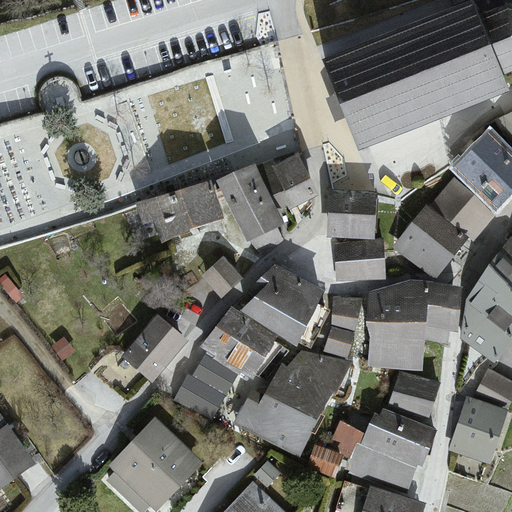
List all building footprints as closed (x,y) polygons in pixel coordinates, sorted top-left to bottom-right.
[(474,2),(324,62),(359,147),(509,89),(503,74),(511,70),(511,5),(507,5),(480,16),(474,2)] [(511,115),(496,124),(511,141),(511,115)] [(511,209),(511,152),(491,135),(458,173),(509,213),(511,209)] [(278,170),(297,211),(320,201),(301,159),(278,170)] [(259,168),(223,186),(252,246),(288,228),(259,168)] [(498,219),(453,182),(430,207),(476,245),(498,219)] [(214,185),(137,212),(143,230),(156,225),(163,246),(227,223),(214,185)] [(381,197),(336,193),(336,242),(378,243),(381,197)] [(425,205),(393,246),(435,279),(468,238),(425,205)] [(511,334),(511,245),(471,302),(479,308),(511,334)] [(384,251),(333,248),(338,284),(388,283),(384,251)] [(224,262),(205,280),(226,301),(244,282),(224,262)] [(289,277),(248,316),(300,346),(330,296),(289,277)] [(416,283),(370,297),(369,367),(427,374),(433,332),(456,335),(456,288),(416,283)] [(333,330),(325,352),(351,360),(364,323),(359,320),(363,303),(333,302),(333,316),(333,330)] [(462,340),(499,371),(511,354),(511,341),(482,317),(462,340)] [(158,319),(123,360),(153,386),(188,345),(158,319)] [(210,353),(253,381),(277,341),(243,320),(210,353)] [(302,460),(306,445),(353,370),(303,354),(290,373),(283,369),(268,398),(254,392),(234,425),(302,460)] [(172,402),(214,420),(243,379),(206,358),(193,381),(185,377),(172,402)] [(511,409),(511,381),(487,369),(476,397),(511,410),(511,409)] [(441,388),(401,376),(392,409),(432,420),(441,388)] [(510,412),(471,400),(454,455),(494,467),(510,412)] [(410,494),(441,434),(380,407),(348,476),(410,494)] [(0,490),(35,464),(0,416),(0,490)] [(157,426),(108,468),(155,511),(164,511),(207,464),(157,426)] [(282,511),(250,485),(225,511),(282,511)] [(426,511),(429,505),(374,488),(366,511),(426,511)]
